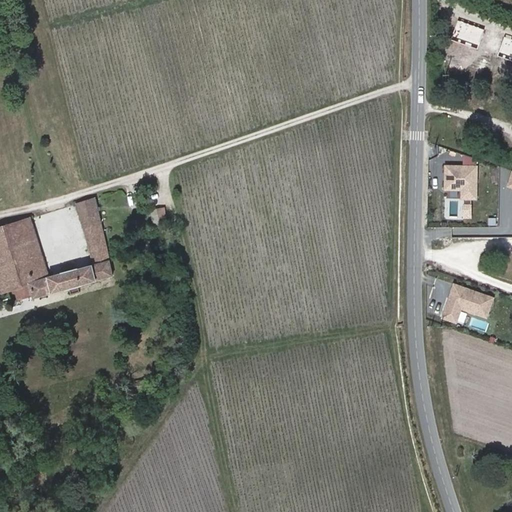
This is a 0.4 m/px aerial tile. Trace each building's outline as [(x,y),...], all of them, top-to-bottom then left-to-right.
[(469,195),(470,163),(439,163),(439,186),(456,186),(455,195),(469,195)] [(511,169),(507,168),(502,183),(511,185),(511,169)] [(0,295),(29,286),(33,300),(34,300),(110,279),(112,279),(96,204),(78,208),(91,267),(48,280),(32,222),(0,230),(0,295)] [(123,246),(115,248),(116,256),(128,253),(128,249),(125,250),(123,246)] [(486,295),(447,281),(436,314),(449,318),(454,304),(479,313),(486,295)]
